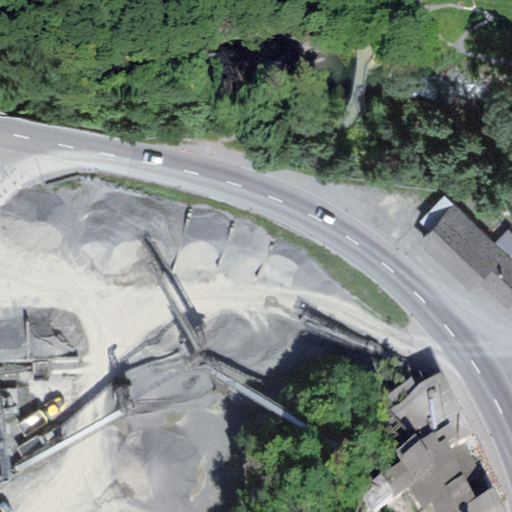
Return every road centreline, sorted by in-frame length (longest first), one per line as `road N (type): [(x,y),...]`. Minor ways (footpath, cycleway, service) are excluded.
road 1 (primary): [(0,131),(260,190),(353,243),(424,300),(467,354),(511,436)]
road 2 (track): [(467,354),(367,328),(304,292),(100,294),(0,274)]
road 3 (track): [(100,294),(85,469),(49,511)]
